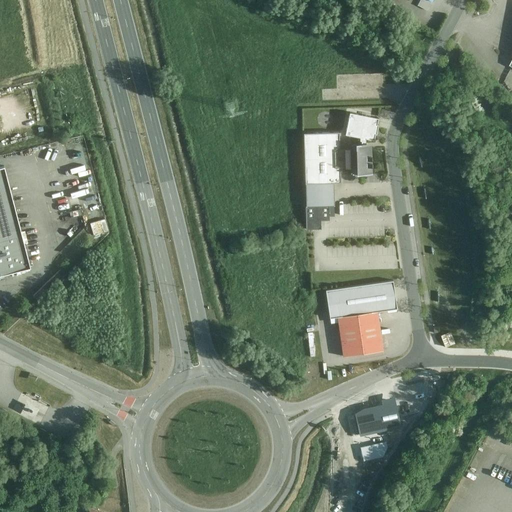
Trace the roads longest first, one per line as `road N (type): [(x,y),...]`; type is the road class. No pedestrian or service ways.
road 1 (secondary): [(95,0),(175,323),(182,363),(176,384)]
road 2 (secondary): [(226,377),(204,348),(120,0)]
road 3 (residential): [(463,0),(393,142),(421,357)]
road 4 (unknown): [(417,322),(394,325),(389,353),(340,361),(331,359),(325,326)]
